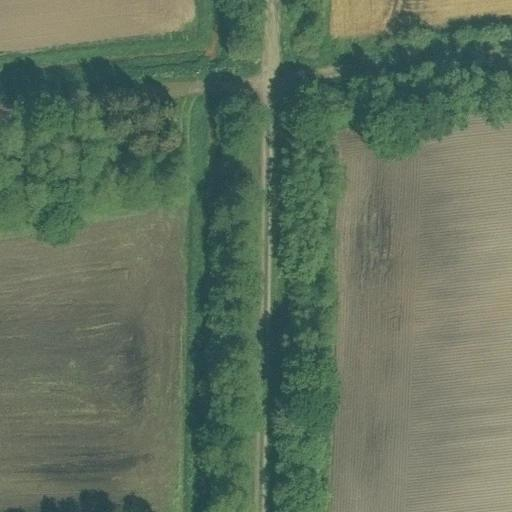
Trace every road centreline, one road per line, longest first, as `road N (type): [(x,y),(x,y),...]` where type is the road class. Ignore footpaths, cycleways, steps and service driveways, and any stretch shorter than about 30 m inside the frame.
road 1 (track): [(0,107),(267,81),(511,42)]
road 2 (track): [(267,81),(256,511)]
